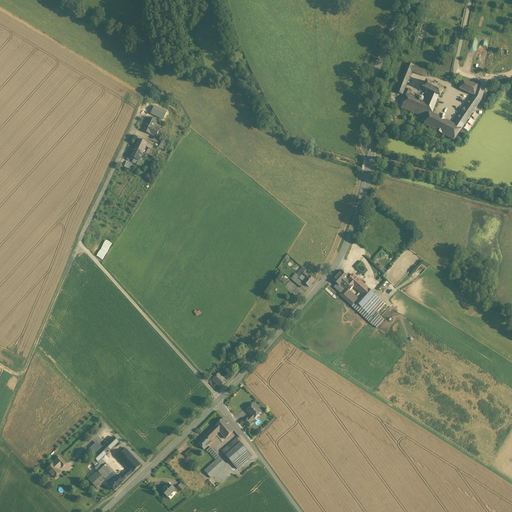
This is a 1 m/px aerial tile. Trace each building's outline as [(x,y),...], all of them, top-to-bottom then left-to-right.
[(474,62),(477,41),(472,41),(471,45),(468,44),(466,61),(474,62)] [(428,70),(407,63),(396,93),(403,95),(412,73),(426,77),(428,70)] [(418,92),(409,89),(401,108),(427,119),(424,125),(454,141),(482,99),(486,89),(463,81),(459,89),(473,96),(465,108),(454,124),(433,113),(439,97),(428,92),(423,103),(415,100),(418,92)] [(443,90),(427,82),(423,89),(428,92),(439,97),(440,97),(443,90)] [(157,122),(149,118),(143,130),(151,134),(153,129),(157,122)] [(139,139),(134,148),(143,153),(147,144),(147,143),(139,139)] [(151,146),(147,144),(143,153),(147,154),(151,146)] [(143,153),(134,148),(130,157),(134,159),(139,161),(143,153)] [(300,278),(305,272),(306,271),(303,268),(297,275),(299,277),(300,278)] [(341,271),(333,281),(337,284),(339,287),(340,286),(347,278),(348,277),(341,271)] [(303,282),(309,276),(305,272),(300,278),(299,279),(303,282)] [(299,277),(297,275),(295,274),(291,280),(300,286),(302,283),(297,279),(299,277)] [(362,283),(353,275),(349,279),(348,280),(355,286),(355,285),(361,290),(365,285),(364,285),(362,283)] [(315,281),(309,276),(303,282),(309,287),(315,281)] [(347,278),(340,286),(345,290),(348,293),(348,292),(350,291),(354,287),(355,286),(348,280),(349,279),(347,278)] [(339,287),(337,284),(334,287),(341,294),(345,290),(340,286),(339,287)] [(367,288),(365,285),(361,290),(355,285),(355,286),(354,287),(362,294),(367,288)] [(368,289),(367,288),(362,294),(358,299),(355,302),(352,306),(369,322),(375,316),(371,312),(381,301),(368,289)] [(351,295),(348,292),(348,293),(345,290),(341,294),(339,295),(352,306),(355,302),(352,299),(354,296),(351,294),(351,295)] [(352,299),(355,302),(358,299),(350,291),(348,292),(351,295),(351,294),(354,296),(352,299)] [(385,304),(381,301),(371,312),(375,316),(377,314),(385,304)] [(384,320),(377,314),(375,316),(369,322),(373,326),(374,325),(377,328),(384,320)] [(219,374),(212,380),(220,388),(227,382),(219,374)] [(253,404),(246,411),(247,411),(250,414),(250,415),(251,416),(248,419),(250,421),(253,418),(254,419),(262,412),(253,404)] [(224,418),(215,427),(219,432),(225,439),(234,431),(224,418)] [(215,427),(206,436),(211,441),(219,432),(215,427)] [(206,436),(198,443),(204,450),(212,443),(211,441),(206,436)] [(99,451),(93,457),(97,462),(98,462),(119,442),(113,437),(99,451)] [(237,439),(222,452),(225,456),(240,443),(237,439)] [(240,443),(225,456),(233,464),(248,451),(240,443)] [(94,445),(87,452),(93,457),(99,451),(94,445)] [(141,466),(125,449),(117,457),(129,470),(132,473),(141,466)] [(220,457),(212,449),(209,452),(216,461),(220,457)] [(248,451),(233,464),(237,469),(252,456),(248,451)] [(65,464),(59,457),(55,460),(61,466),(62,467),(65,464)] [(216,461),(204,472),(211,479),(226,465),(220,457),(216,461)] [(56,461),(53,465),(52,464),(45,470),(48,473),(49,473),(54,478),(55,478),(56,478),(58,477),(58,476),(57,475),(60,473),(57,470),(61,466),(56,461)] [(114,473),(106,464),(102,467),(98,472),(105,480),(114,473)] [(129,470),(119,479),(123,482),(132,473),(129,470)] [(98,472),(89,480),(97,489),(105,480),(98,472)] [(114,473),(105,480),(109,484),(117,476),(114,473)] [(109,484),(108,485),(114,491),(123,482),(119,479),(117,476),(109,484)] [(169,485),(162,491),(168,497),(174,491),(169,485)]
